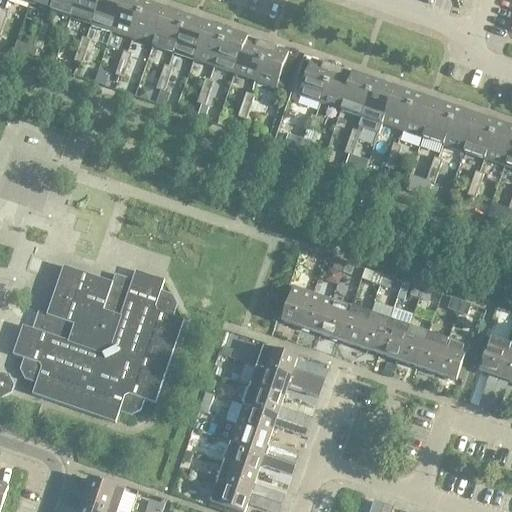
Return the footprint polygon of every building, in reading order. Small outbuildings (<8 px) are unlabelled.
[(53,0),(30,0),(29,5),(49,12),(53,0)] [(76,0),(53,0),(49,12),(70,19),(76,0)] [(99,0),(76,0),(70,19),(90,26),(99,0)] [(122,0),(99,0),(90,26),(111,33),(122,0)] [(144,4),(132,0),(122,0),(111,33),(132,40),(144,4)] [(164,11),(144,4),(132,40),(152,47),(164,11)] [(0,10),(0,23),(4,25),(8,13),(0,10)] [(185,18),(164,11),(152,47),(173,54),(185,18)] [(205,25),(185,18),(173,54),(193,61),(205,25)] [(41,24),(37,36),(45,39),(49,27),(41,24)] [(226,32),(205,25),(193,61),(213,68),(226,32)] [(246,39),(226,32),(213,68),(234,75),(246,39)] [(45,39),(37,36),(33,48),(41,51),(45,39)] [(81,38),(77,50),(86,53),(90,41),(81,38)] [(267,46),(246,39),(234,75),(254,82),(267,46)] [(288,53),(267,46),(254,82),(276,89),(279,79),(288,53)] [(86,53),(77,50),(73,62),(82,65),(86,53)] [(123,52),(119,64),(127,67),(131,55),(123,52)] [(332,68),(311,61),(298,97),(320,105),(332,68)] [(127,67),(119,64),(115,76),(123,79),(127,67)] [(164,66),(160,78),(168,81),(172,69),(164,66)] [(353,75),(332,68),(320,105),(340,112),(353,75)] [(373,82),(353,75),(340,112),(361,119),(373,82)] [(168,81),(160,78),(156,90),(164,93),(168,81)] [(279,79),(276,89),(284,92),(287,81),(279,79)] [(205,80),(200,92),(209,95),(213,83),(205,80)] [(393,89),(373,82),(361,119),(381,125),(393,89)] [(414,96),(393,89),(381,125),(401,132),(414,96)] [(209,95),(200,92),(196,104),(205,107),(209,95)] [(245,94),(241,106),(250,109),(254,97),(245,94)] [(434,103),(414,96),(401,132),(422,139),(434,103)] [(455,110),(434,103),(422,139),(442,146),(455,110)] [(250,109),(241,106),(237,118),(246,121),(250,109)] [(475,117),(455,110),(442,146),(463,153),(475,117)] [(311,117),(307,129),(315,132),(319,120),(311,117)] [(496,124),(475,117),(463,153),(484,160),(496,124)] [(511,144),(511,129),(496,124),(484,160),(504,167),(511,144)] [(315,132),(307,129),(303,141),(311,144),(315,132)] [(352,131),(348,143),(356,146),(360,134),(352,131)] [(356,146),(348,143),(344,155),(352,158),(356,146)] [(393,145),(389,157),(397,160),(401,148),(393,145)] [(397,160),(389,157),(384,169),(393,171),(397,160)] [(433,159),(429,171),(438,174),(442,162),(433,159)] [(438,174),(429,171),(425,183),(434,185),(438,174)] [(475,173),(471,185),(479,188),(483,176),(475,173)] [(479,188),(471,185),(467,197),(475,199),(479,188)] [(458,199),(456,195),(451,193),(447,203),(455,206),(458,199)] [(491,205),(487,218),(499,223),(503,209),(491,205)] [(345,264),(335,261),(332,271),(341,274),(345,264)] [(354,267),(345,264),(341,274),(351,277),(354,267)] [(47,315),(40,313),(39,315),(46,317),(44,325),(35,321),(32,330),(22,327),(12,356),(19,358),(26,361),(22,372),(25,378),(37,382),(34,390),(32,396),(115,424),(117,418),(120,410),(132,414),(137,412),(141,400),(148,402),(155,405),(183,322),(174,318),(183,291),(164,282),(135,272),(132,281),(114,275),(111,284),(103,281),(63,268),(47,315)] [(383,277),(374,274),(371,284),(380,287),(383,277)] [(392,280),(383,277),(380,287),(389,290),(392,280)] [(403,284),(397,300),(403,302),(409,286),(403,284)] [(422,290),(413,287),(409,297),(419,300),(422,290)] [(281,322),(301,329),(312,295),(293,288),(281,322)] [(431,293),(422,290),(419,300),(428,303),(431,293)] [(332,302),(312,295),(301,329),(320,336),(332,302)] [(460,303),(451,300),(448,310),(457,313),(460,303)] [(351,308),(332,302),(320,336),(339,342),(351,308)] [(470,307),(460,303),(457,313),(466,316),(470,307)] [(370,315),(351,308),(339,342),(359,349),(370,315)] [(390,321),(370,315),(359,349),(378,355),(390,321)] [(409,328),(390,321),(378,355),(397,362),(409,328)] [(428,335),(409,328),(397,362),(417,368),(428,335)] [(447,341),(428,335),(417,368),(436,375),(447,341)] [(485,390),(494,393),(510,346),(490,339),(479,372),(490,376),(485,390)] [(467,348),(447,341),(436,375),(456,382),(467,348)] [(225,346),(222,355),(231,358),(234,349),(225,346)] [(511,346),(510,346),(494,393),(503,397),(508,383),(511,383),(511,346)] [(263,348),(256,368),(304,384),(307,375),(293,370),(296,360),(263,348)] [(0,392),(6,389),(11,380),(6,370),(0,368),(0,392)] [(215,368),(213,374),(219,376),(221,370),(215,368)] [(304,384),(256,368),(249,387),(283,399),(287,389),(301,394),(304,384)] [(283,399),(249,387),(243,407),(291,423),(294,414),(280,409),(283,399)] [(203,404),(200,412),(209,415),(212,407),(203,404)] [(291,423),(243,407),(236,426),(270,438),(273,428),(287,432),(291,423)] [(270,438),(236,426),(230,445),(263,457),(270,438)] [(268,458),(263,457),(230,445),(223,465),(257,476),(260,466),(274,471),(277,462),(268,458)] [(271,449),(268,458),(277,462),(281,452),(271,449)] [(186,452),(182,462),(189,464),(192,455),(186,452)] [(257,476),(223,465),(216,484),(254,497),(264,500),(267,491),(253,486),(257,476)] [(91,482),(84,502),(114,511),(117,511),(124,493),(91,482)] [(254,497),(216,484),(210,504),(233,511),(244,511),(247,505),(268,511),(275,511),(278,505),(264,500),(254,497)] [(73,487),(70,497),(80,500),(83,491),(73,487)] [(80,500),(70,497),(67,506),(76,509),(80,500)] [(150,501),(146,511),(162,511),(165,506),(150,501)] [(114,511),(84,502),(80,511),(114,511)]
